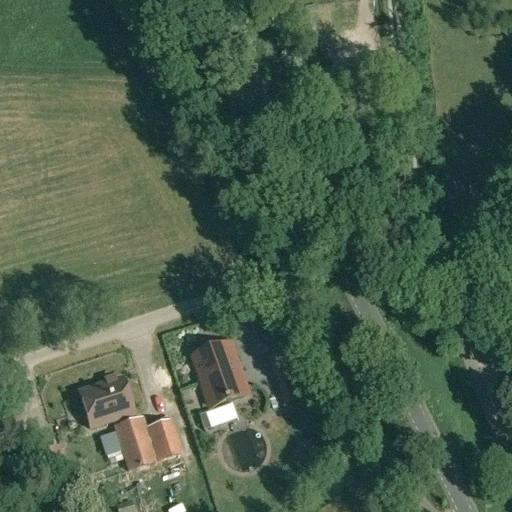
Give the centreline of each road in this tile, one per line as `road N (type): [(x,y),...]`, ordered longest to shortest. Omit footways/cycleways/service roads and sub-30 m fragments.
road 1 (tertiary): [(466,511),(209,0)]
road 2 (residential): [(426,511),(309,322),(271,293),(246,291),(0,368)]
road 3 (track): [(283,298),(136,0)]
road 4 (track): [(427,251),(395,0)]
road 5 (unclassified): [(511,471),(427,251)]
